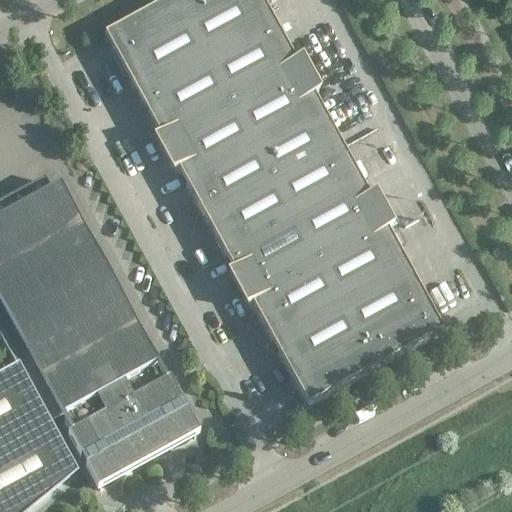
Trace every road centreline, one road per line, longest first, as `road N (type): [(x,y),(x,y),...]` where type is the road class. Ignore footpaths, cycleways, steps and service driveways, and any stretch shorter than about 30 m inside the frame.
road 1 (unclassified): [(511,339),(323,0)]
road 2 (unclassified): [(239,511),(511,357)]
road 3 (unclassified): [(511,184),(410,0)]
